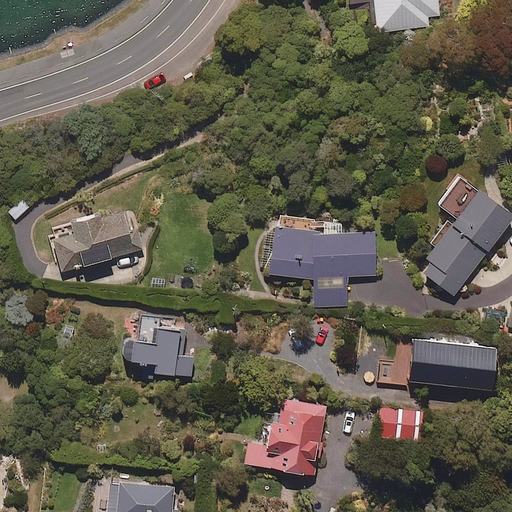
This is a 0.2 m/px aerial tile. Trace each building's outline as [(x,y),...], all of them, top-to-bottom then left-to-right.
[(368,0),(371,27),(437,22),(435,0),(368,0)] [(511,210),(474,181),(419,252),(425,257),(419,266),(450,290),(511,210)] [(132,211),(120,215),(117,205),(95,212),(92,203),(64,211),(69,227),(48,233),(56,262),(58,272),(143,247),(132,211)] [(336,213),(308,213),(275,208),(275,216),(266,216),(265,222),(265,266),(311,274),(310,303),(344,304),(345,271),(372,271),(372,224),(336,223),(336,213)] [(122,350),(129,351),(148,354),(147,364),(187,370),(190,352),(178,350),(184,315),(136,308),(133,330),(126,329),(122,350)] [(351,355),(360,356),(387,358),(389,326),(361,324),(360,342),(352,341),(351,355)] [(323,400),(278,394),(275,416),(263,414),(260,439),(243,436),(240,458),(313,469),(323,400)] [(416,406),(379,404),(377,433),(414,435),(416,406)] [(172,484),(105,478),(102,511),(176,511),(177,509),(170,508),(172,484)]
